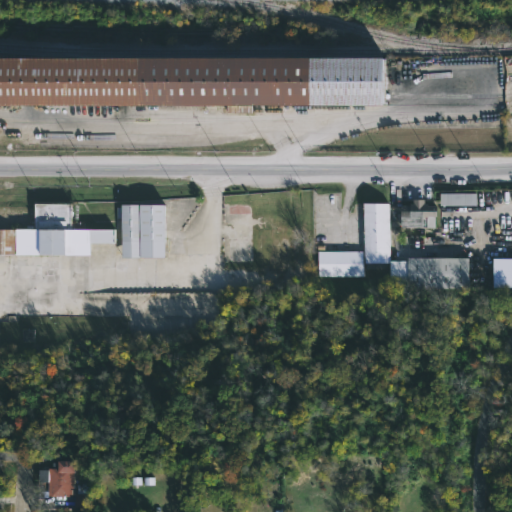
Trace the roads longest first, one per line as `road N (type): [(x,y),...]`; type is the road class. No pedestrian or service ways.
road 1 (tertiary): [(511,167),(0,163)]
road 2 (residential): [(480,511),(484,424),(511,346)]
